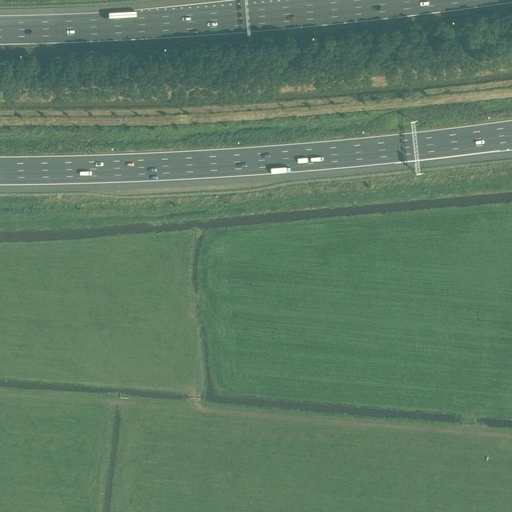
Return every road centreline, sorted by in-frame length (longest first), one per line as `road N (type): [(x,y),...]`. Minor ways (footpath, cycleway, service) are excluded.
road 1 (motorway): [(0,169),(215,164),(511,135)]
road 2 (motorway): [(417,0),(160,24),(0,29)]
